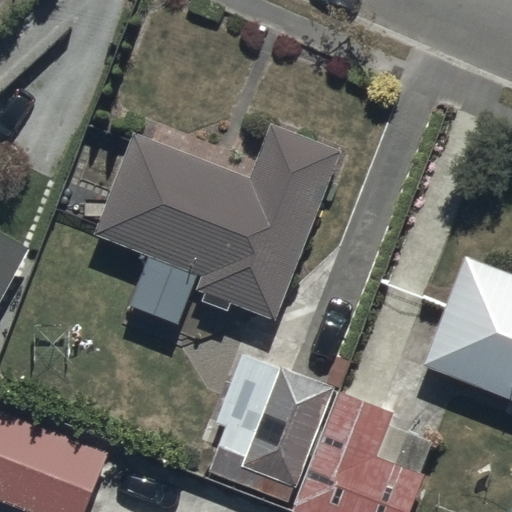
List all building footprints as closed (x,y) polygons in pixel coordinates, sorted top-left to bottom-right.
[(98,246),(282,315),(344,150),(275,125),(257,172),(142,129),(98,246)] [(0,310),(38,248),(0,224),(0,310)] [(431,365),(511,396),(511,266),(475,252),(431,365)] [(237,478),(293,501),(341,385),(285,362),(237,478)] [(348,393),(302,511),(304,511),(415,511),(446,431),(348,393)] [(0,423),(0,499),(31,511),(95,511),(118,456),(5,411),(0,423)]
